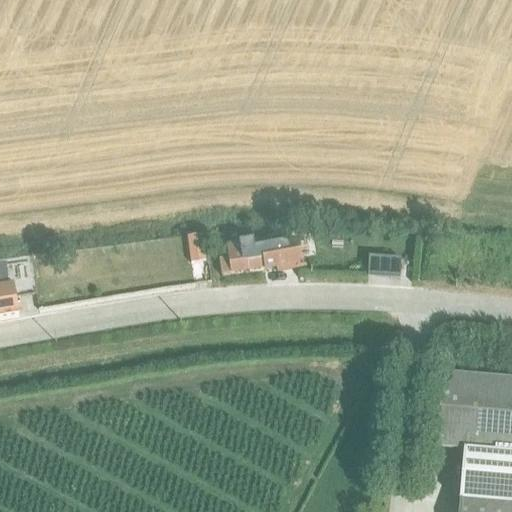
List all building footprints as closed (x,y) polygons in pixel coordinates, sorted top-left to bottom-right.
[(225,262),(220,262),(223,278),(277,269),(278,273),(304,268),(299,242),(273,246),(274,251),(262,253),(261,244),(227,248),(223,251),(225,262)] [(205,244),(188,246),(190,267),(207,265),(205,244)] [(369,252),(368,276),(401,277),(402,254),(369,252)] [(0,317),(19,315),(12,277),(8,278),(6,266),(0,267),(0,317)] [(28,311),(42,308),(38,290),(24,292),(28,311)] [(511,511),(511,382),(443,377),(437,450),(465,452),(460,511),(511,511)]
